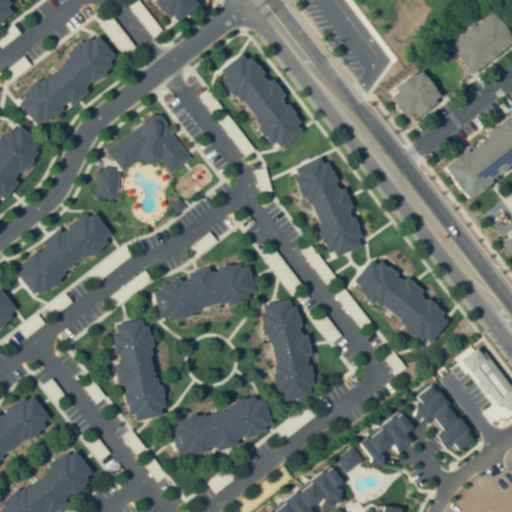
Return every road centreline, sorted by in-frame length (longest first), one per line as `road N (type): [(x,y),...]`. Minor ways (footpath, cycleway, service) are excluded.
road 1 (secondary): [(511,325),(256,0)]
road 2 (residential): [(0,235),(52,192),(98,115),(247,0)]
